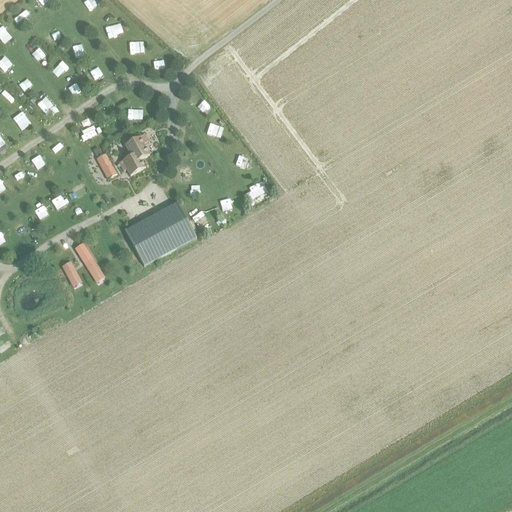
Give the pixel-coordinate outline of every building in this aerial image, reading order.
[(86,9),(86,0),(77,0),(77,9),(86,9)] [(11,14),(20,17),(22,8),(13,5),(11,14)] [(101,33),(111,33),(110,21),(100,21),(101,33)] [(31,28),(31,40),(42,40),(43,28),(31,28)] [(119,41),(119,53),(132,52),(132,41),(119,41)] [(32,59),(35,50),(26,47),(23,56),(32,59)] [(90,70),(81,75),(84,81),(93,77),(90,70)] [(0,112),(8,104),(0,96),(0,112)] [(133,102),(123,108),(127,115),(137,109),(133,102)] [(11,120),(15,127),(23,122),(19,115),(11,120)] [(77,125),(82,135),(90,131),(86,121),(77,125)] [(126,146),(132,158),(120,164),(124,172),(128,170),(131,177),(146,169),(142,161),(150,156),(141,138),(126,146)] [(41,149),(46,159),(57,154),(52,144),(41,149)] [(117,176),(106,156),(98,160),(108,181),(117,176)] [(12,165),(3,172),(8,178),(17,170),(12,165)] [(242,195),(243,186),(236,185),(235,194),(242,195)] [(219,208),(229,201),(220,190),(211,197),(219,208)] [(51,214),(58,209),(52,199),(45,203),(51,214)] [(196,240),(177,205),(124,233),(143,269),(196,240)] [(201,232),(207,217),(200,214),(194,229),(201,232)] [(95,254),(102,265),(114,257),(106,247),(95,254)] [(93,260),(84,265),(96,284),(104,279),(93,260)] [(71,263),(62,268),(72,289),(81,284),(71,263)]
